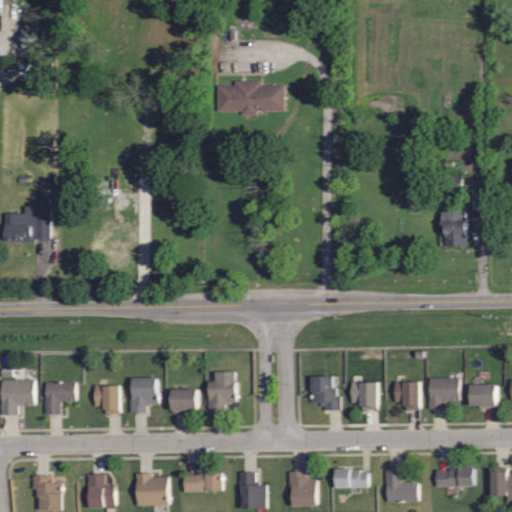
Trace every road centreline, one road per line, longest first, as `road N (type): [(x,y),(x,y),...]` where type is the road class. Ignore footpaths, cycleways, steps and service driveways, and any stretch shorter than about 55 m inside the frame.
road 1 (residential): [(511,436),(0,444)]
road 2 (tertiary): [(0,306),(511,299)]
road 3 (residential): [(278,440),(276,303)]
